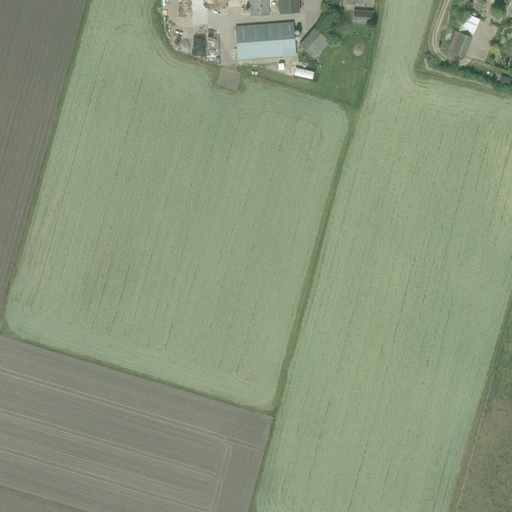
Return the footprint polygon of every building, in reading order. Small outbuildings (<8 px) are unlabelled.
[(248,0),(250,16),(269,15),(268,0),(248,0)] [(278,0),(279,14),(289,13),(299,13),(297,0),(278,0)] [(298,46),(314,59),(330,41),(323,36),(339,17),(329,10),(298,46)] [(353,23),(371,24),(371,12),(353,11),(353,23)] [(448,52),(463,58),(478,19),(466,14),(459,33),(456,32),(448,52)] [(235,27),(237,59),(294,55),(292,23),(235,27)] [(498,85),(508,88),(510,79),(501,77),(498,85)]
